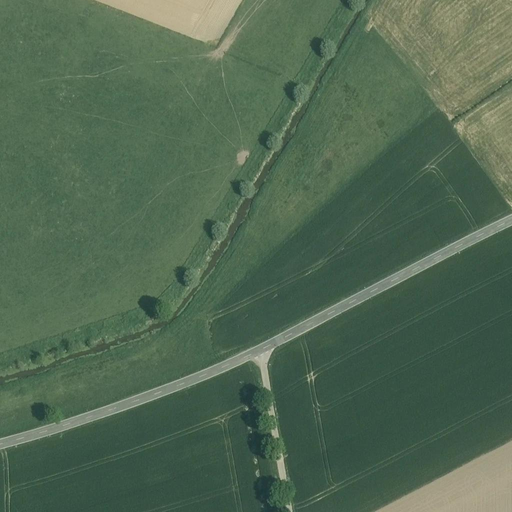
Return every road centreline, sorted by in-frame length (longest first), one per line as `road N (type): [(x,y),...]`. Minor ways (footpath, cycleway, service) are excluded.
road 1 (tertiary): [(0,444),(213,371),(511,220)]
road 2 (track): [(260,350),(287,511)]
